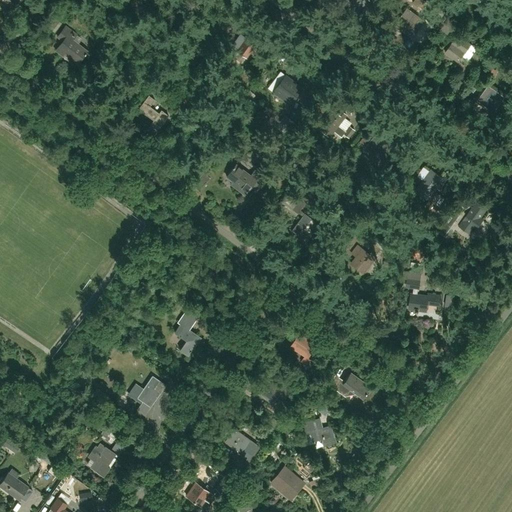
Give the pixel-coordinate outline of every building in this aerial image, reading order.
[(15,0),(0,0),(0,5),(7,11),(15,0)] [(395,24),(408,33),(420,17),(415,14),(410,20),(402,14),(395,24)] [(452,15),(438,32),(444,37),(453,27),(459,20),(452,15)] [(80,62),(89,50),(74,38),(78,33),(67,25),(59,36),(65,40),(58,49),(72,60),(74,58),(80,62)] [(458,62),(462,56),(471,44),(458,35),(445,52),(458,62)] [(247,36),(237,50),(247,57),(257,43),(247,36)] [(266,66),(263,61),(256,64),(259,70),(266,66)] [(290,104),(302,88),(288,77),(282,85),(279,83),(273,91),(290,104)] [(494,113),(507,96),(494,87),(490,92),(484,88),(475,100),(494,113)] [(160,128),(170,115),(163,110),(160,113),(151,106),(156,99),(150,95),(140,108),(155,120),(153,123),(160,128)] [(348,137),(354,129),(350,126),(346,131),(338,124),(346,114),(340,109),(337,113),(332,109),(318,128),(329,136),(334,130),(341,136),(343,134),(348,137)] [(386,158),(397,144),(385,134),(378,143),(372,139),(366,146),(383,160),(382,161),(384,162),(387,159),(386,158)] [(232,181),(230,183),(244,194),(251,185),(257,189),(265,178),(254,170),(250,175),(235,164),(234,166),(233,166),(232,167),(233,168),(226,176),(232,181)] [(287,165),(279,175),(285,179),(292,169),(287,165)] [(428,199),(443,179),(432,170),(416,190),(428,199)] [(312,195),(301,186),(292,199),(297,203),(292,210),(297,213),(298,212),(302,216),(291,230),(306,242),(315,230),(307,224),(311,218),(300,210),(312,195)] [(440,195),(436,192),(430,200),(434,204),(440,195)] [(481,218),(487,209),(491,204),(486,200),(482,205),(478,202),(462,226),(471,232),(475,227),(478,229),(484,220),(481,218)] [(449,237),(464,215),(459,212),(444,233),(449,237)] [(357,237),(352,233),(342,246),(347,250),(357,237)] [(369,255),(357,246),(351,253),(356,257),(351,264),(362,272),(375,255),(371,252),(369,255)] [(440,304),(441,295),(429,293),(429,296),(418,294),(419,288),(420,288),(421,280),(409,278),(408,286),(415,287),(414,293),(412,293),(410,308),(417,309),(417,310),(419,311),(420,309),(427,310),(428,303),(440,304)] [(216,328),(208,322),(203,329),(211,335),(216,328)] [(200,338),(180,324),(174,332),(186,340),(180,350),(188,356),(200,338)] [(301,333),(292,346),(306,355),(302,361),(310,366),(314,361),(308,357),(317,343),(301,333)] [(371,387),(350,372),(342,383),(339,381),(334,388),(345,396),(350,389),(363,399),(371,387)] [(149,407),(152,404),(159,393),(165,385),(158,380),(152,376),(143,390),(137,399),(142,402),(149,407)] [(282,401),(291,390),(285,386),(282,390),(269,381),(260,393),(273,403),(277,397),(282,401)] [(115,394),(120,396),(123,389),(118,386),(115,394)] [(100,404),(106,396),(96,389),(91,397),(100,404)] [(313,403),(327,415),(335,407),(321,394),(313,403)] [(320,418),(305,422),(307,432),(313,431),(315,437),(322,435),(323,437),(324,437),(326,444),(336,441),(332,426),(323,428),(320,418)] [(260,446),(252,440),(235,428),(227,441),(237,448),(236,450),(250,459),(260,446)] [(109,469),(106,467),(116,453),(106,446),(105,446),(101,443),(98,448),(96,447),(91,454),(93,456),(92,457),(96,460),(92,465),(105,474),(109,469)] [(366,453),(359,447),(352,456),(359,462),(366,453)] [(276,464),(281,459),(275,452),(269,457),(276,464)] [(252,466),(235,454),(227,467),(244,478),(252,466)] [(303,462),(303,474),(312,474),(313,463),(303,462)] [(291,498),(304,483),(285,466),(272,481),(291,498)] [(25,501),(32,491),(15,479),(19,474),(11,468),(7,474),(0,484),(0,486),(12,494),(13,493),(25,501)] [(222,480),(216,488),(223,495),(230,487),(222,480)] [(195,482),(186,496),(193,501),(194,502),(195,502),(200,506),(205,499),(210,502),(214,495),(195,482)] [(67,511),(63,509),(66,504),(58,498),(51,508),(56,511),(67,511)] [(254,511),(253,508),(261,504),(259,499),(250,503),(250,502),(239,507),(241,511),(254,511)]
